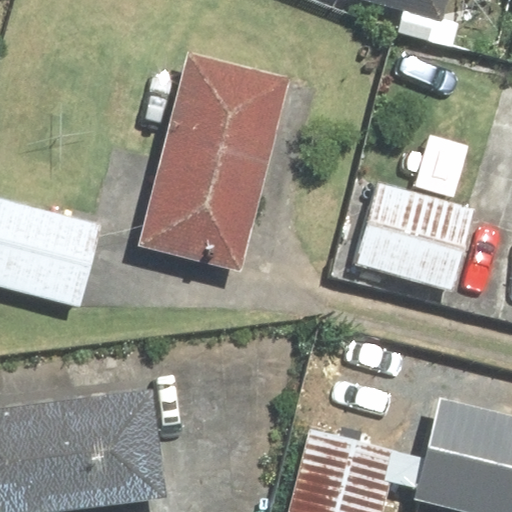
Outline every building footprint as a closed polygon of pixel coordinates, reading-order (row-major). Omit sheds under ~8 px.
[(329,0),(396,17),(389,42),(431,53),(445,0),(329,0)] [(281,84),(173,55),(122,249),(229,278),(281,84)] [(363,183),(340,272),(444,299),(467,210),(363,183)] [(0,202),(0,294),(70,313),(92,227),(0,202)] [(0,511),(92,511),(156,504),(142,396),(0,414),(0,511)] [(511,511),(511,423),(423,401),(396,504),(426,511),(511,511)] [(374,511),(389,457),(298,433),(277,511),(374,511)]
